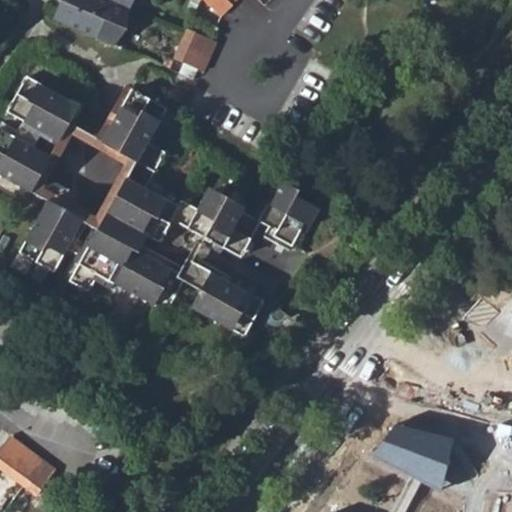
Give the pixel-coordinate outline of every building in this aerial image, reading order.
[(114,46),(130,10),(112,2),(106,0),(57,0),(66,4),(59,21),(97,38),(114,46)] [(106,0),(112,2),(130,10),(134,0),(106,0)] [(200,0),(220,17),(230,5),(225,0),(200,0)] [(187,31),(185,35),(181,45),(209,57),(215,44),(210,40),(187,31)] [(175,59),(197,70),(203,72),(209,57),(181,45),(175,59)] [(26,78),(7,112),(60,140),(64,133),(68,125),(72,117),(78,107),(26,78)] [(149,100),(132,91),(126,87),(117,104),(121,108),(119,112),(115,118),(110,129),(107,127),(100,140),(136,161),(155,172),(164,154),(148,145),(170,104),(151,95),(149,100)] [(0,174),(30,192),(51,156),(16,138),(19,132),(2,123),(0,125),(0,174)] [(257,233),(262,223),(254,218),(209,193),(197,209),(165,191),(160,197),(145,189),(155,172),(136,161),(125,183),(108,213),(145,233),(144,237),(159,246),(162,242),(172,220),(205,238),(203,243),(220,253),(224,249),(240,256),(243,252),(250,241),(253,235),(254,237),(257,233)] [(271,239),(273,243),(278,246),(285,249),(288,251),(292,246),(295,241),(301,244),(310,227),(307,226),(313,213),(310,212),(313,206),(273,185),(254,218),(262,223),(276,230),(271,239)] [(19,252),(54,272),(55,269),(57,270),(64,259),(62,257),(69,245),(72,247),(87,222),(48,201),(19,252)] [(179,273),(182,268),(159,256),(156,259),(98,229),(89,246),(85,244),(74,261),(79,263),(70,280),(88,291),(95,280),(111,288),(115,284),(166,312),(184,282),(186,278),(179,273)] [(246,292),(248,286),(230,276),(227,281),(219,276),(222,271),(197,257),(195,260),(191,268),(189,272),(186,278),(184,282),(201,291),(192,308),(243,337),(244,335),(247,335),(255,322),(253,321),(262,303),(246,292)] [(304,262),(285,289),(315,306),(333,282),(329,278),(331,275),(330,271),(328,267),(325,265),(321,264),(317,266),(315,269),(304,262)] [(352,296),(333,282),(315,306),(306,319),(298,329),(318,344),(352,296)] [(291,324),(298,329),(306,319),(276,301),(270,309),(268,313),(268,317),(270,320),(273,323),(277,324),(281,322),(284,320),(291,324)] [(454,438),(394,425),(371,456),(411,476),(422,481),(442,491),(454,438)] [(0,467),(11,476),(29,452),(20,444),(9,437),(0,449),(0,467)] [(11,476),(24,485),(42,461),(29,452),(11,476)] [(37,495),(41,490),(55,471),(42,461),(24,485),(37,495)] [(405,511),(422,481),(411,476),(391,511),(405,511)]
